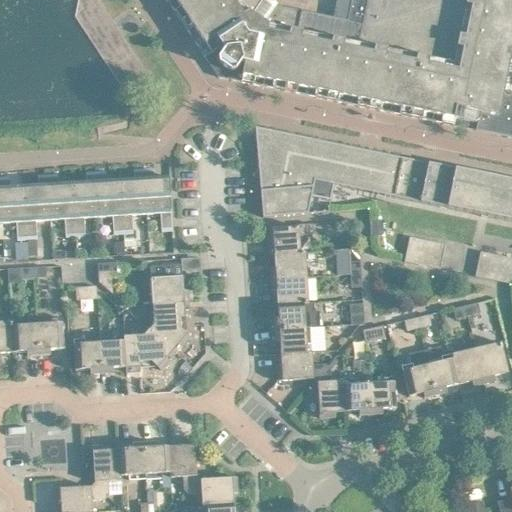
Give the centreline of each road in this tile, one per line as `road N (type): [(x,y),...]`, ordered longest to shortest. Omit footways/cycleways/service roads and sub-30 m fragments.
road 1 (residential): [(220,400),(237,359),(229,110)]
road 2 (residential): [(0,389),(50,389),(116,406),(220,400)]
road 3 (residential): [(318,492),(359,463),(511,427)]
road 4 (residential): [(318,492),(220,400)]
